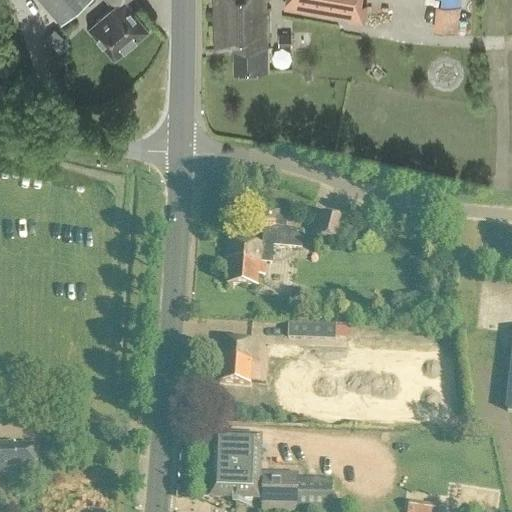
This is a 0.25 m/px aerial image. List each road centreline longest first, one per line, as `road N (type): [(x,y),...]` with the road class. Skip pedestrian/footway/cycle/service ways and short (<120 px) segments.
road 1 (secondary): [(157,511),(180,155)]
road 2 (unclassified): [(511,218),(390,204),(298,169),(239,157),(180,155)]
road 3 (unknown): [(163,420),(362,447),(388,469),(386,511)]
road 4 (unclassified): [(180,155),(0,131)]
road 5 (secondary): [(180,155),(183,0)]
